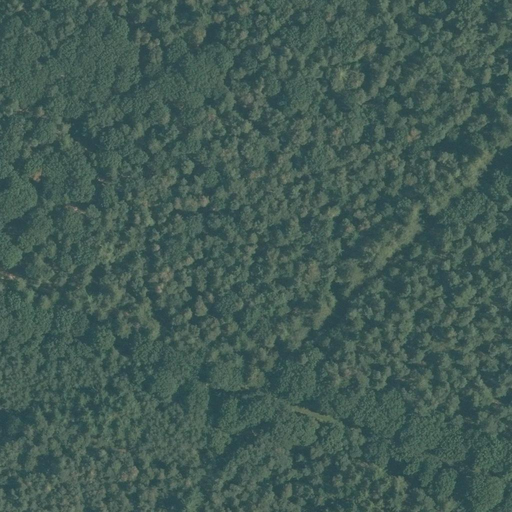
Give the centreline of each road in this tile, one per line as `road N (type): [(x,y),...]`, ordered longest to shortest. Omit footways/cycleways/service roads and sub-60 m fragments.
road 1 (track): [(0,306),(511,476)]
road 2 (track): [(511,149),(40,9),(45,0)]
road 3 (track): [(202,511),(254,389),(511,142)]
